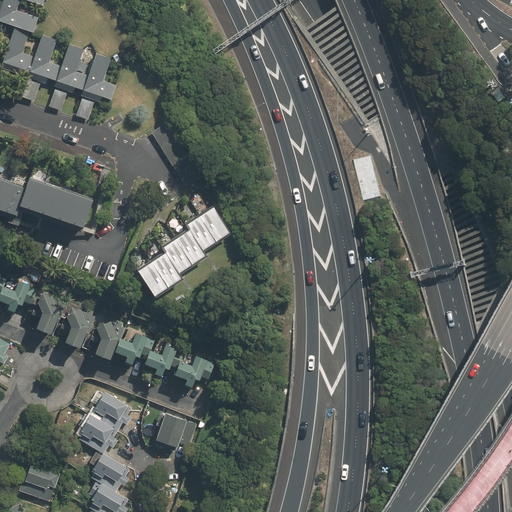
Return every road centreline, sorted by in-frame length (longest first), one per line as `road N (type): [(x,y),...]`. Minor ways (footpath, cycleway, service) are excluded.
road 1 (motorway): [(355,0),(446,278),(483,511)]
road 2 (motorway): [(347,511),(358,361),(341,223),(302,94),(260,0)]
road 3 (motorway): [(288,511),(314,347),(307,231),(284,122),(231,0)]
road 4 (motorway): [(314,0),(451,211),(511,383)]
road 5 (motorway): [(402,511),(511,340)]
